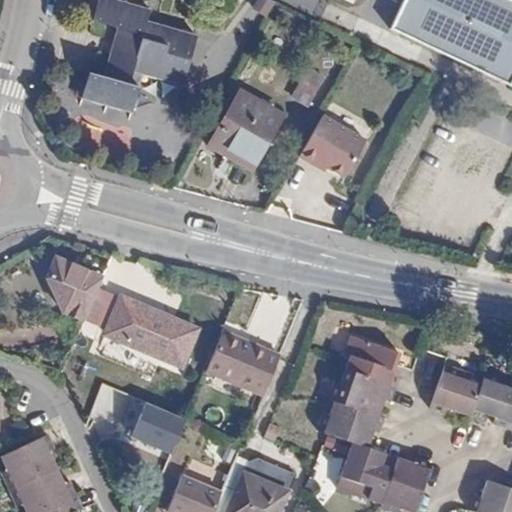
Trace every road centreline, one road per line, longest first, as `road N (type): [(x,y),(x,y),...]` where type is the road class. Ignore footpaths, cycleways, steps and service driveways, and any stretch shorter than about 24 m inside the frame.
road 1 (tertiary): [(219,242),(511,304)]
road 2 (tertiary): [(16,213),(156,245),(219,242)]
road 3 (tertiary): [(219,242),(162,213),(29,173)]
road 4 (residential): [(0,366),(48,389),(111,511)]
road 5 (residential): [(29,0),(0,134)]
road 6 (residential): [(464,445),(401,425),(418,365)]
